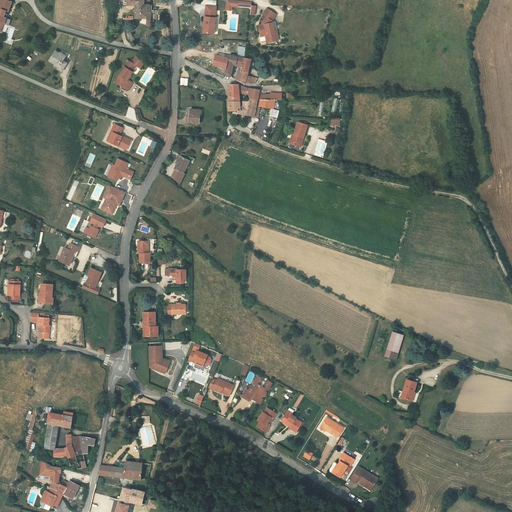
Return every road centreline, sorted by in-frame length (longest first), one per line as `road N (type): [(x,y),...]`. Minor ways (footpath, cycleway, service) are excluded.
road 1 (track): [(248,132),(344,172),(462,198),(511,287)]
road 2 (residential): [(121,367),(145,391),(239,431),(371,511)]
road 3 (unclassified): [(121,367),(124,246),(170,135)]
road 4 (residential): [(170,135),(0,66)]
road 5 (unclassified): [(84,511),(121,367)]
